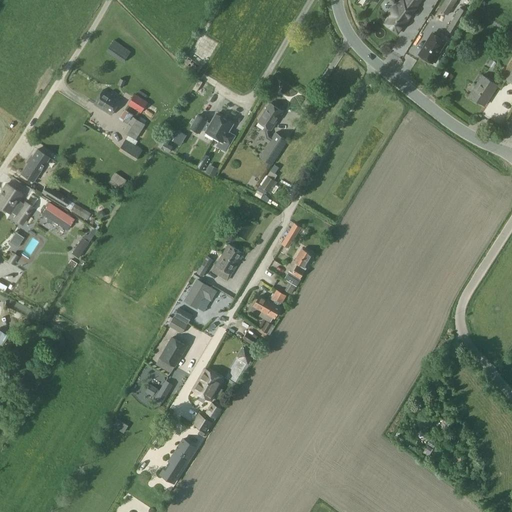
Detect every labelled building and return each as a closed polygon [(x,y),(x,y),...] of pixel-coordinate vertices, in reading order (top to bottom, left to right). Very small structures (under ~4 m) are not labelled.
[(386,13),(385,17),(382,22),(394,31),(417,0),(398,0),(397,1),(395,1),(393,3),(390,5),(388,7),(386,11),(386,13)] [(446,15),(455,0),(443,0),(438,9),(446,15)] [(466,12),(460,8),(448,29),(453,33),(466,12)] [(432,33),(419,54),(432,62),(433,61),(435,62),(440,54),(438,53),(445,41),(432,33)] [(123,62),(130,52),(114,41),(107,50),(123,62)] [(511,59),(500,77),(511,84),(511,59)] [(485,105),(498,85),(482,75),(469,95),(485,105)] [(124,87),(127,81),(121,78),(118,84),(124,87)] [(111,115),(120,100),(104,89),(94,104),(111,115)] [(141,112),(148,102),(135,95),(129,104),(141,112)] [(271,130),(283,111),(270,103),(258,121),(271,130)] [(125,109),(120,118),(128,123),(133,114),(125,109)] [(201,134),(209,121),(199,115),(191,129),(201,134)] [(136,139),(145,124),(135,117),(125,132),(136,139)] [(237,136),(229,132),(234,125),(226,120),(218,132),(216,131),(210,139),(227,150),(232,141),(233,142),(237,136)] [(251,140),(262,145),(268,131),(258,126),(251,140)] [(179,130),(173,137),(180,143),(186,136),(179,130)] [(272,165),(288,140),(276,132),(259,157),(272,165)] [(130,135),(120,150),(136,160),(143,150),(136,146),(139,141),(136,139),(130,135)] [(165,136),(158,146),(164,149),(168,144),(171,139),(165,136)] [(92,142),(85,150),(103,162),(113,150),(108,147),(105,150),(92,142)] [(32,181),(48,157),(37,149),(21,174),(32,181)] [(216,175),(221,167),(203,157),(199,165),(210,170),(209,172),(216,175)] [(121,189),(127,181),(115,173),(110,181),(121,189)] [(268,191),(275,180),(268,176),(261,187),(268,191)] [(0,205),(10,212),(22,195),(6,184),(0,193),(0,205)] [(65,207),(69,200),(47,187),(43,194),(65,207)] [(50,202),(42,214),(49,218),(53,221),(66,230),(74,218),(50,202)] [(24,220),(32,207),(25,203),(17,216),(24,220)] [(87,220),(91,214),(74,204),(70,210),(87,220)] [(292,228),(282,243),(289,247),(298,231),(301,226),(295,222),(292,228)] [(79,257),(89,242),(82,237),(72,252),(79,257)] [(231,274),(244,253),(229,244),(216,265),(231,274)] [(284,278),(291,282),(295,285),(305,270),(306,271),(308,268),(304,266),(312,254),(303,249),(296,261),(299,263),(293,273),(289,271),(284,278)] [(203,276),(214,259),(208,256),(198,273),(203,276)] [(26,276),(24,281),(31,284),(33,279),(26,276)] [(196,280),(190,290),(197,295),(201,288),(203,290),(206,286),(196,280)] [(297,286),(295,285),(291,282),(286,290),(292,294),(297,286)] [(283,303),(287,296),(278,290),(273,297),(281,302),(283,303)] [(259,295),(254,305),(275,317),(281,307),(279,306),(281,302),(273,297),(270,295),(267,300),(259,295)] [(179,308),(175,315),(188,322),(192,315),(179,308)] [(173,317),(169,324),(182,332),(186,324),(173,317)] [(268,333),(272,324),(267,321),(262,330),(268,333)] [(2,332),(0,335),(0,344),(2,345),(8,335),(2,332)] [(256,347),(260,342),(252,336),(249,342),(256,347)] [(172,337),(161,358),(174,366),(186,345),(172,337)] [(248,364),(254,355),(244,349),(239,358),(248,364)] [(221,396),(224,389),(218,386),(222,379),(205,369),(194,390),(209,398),(211,395),(213,396),(214,393),(221,396)] [(165,380),(155,397),(162,402),(173,384),(165,380)] [(199,414),(193,423),(205,430),(212,420),(214,421),(221,409),(219,408),(220,405),(217,403),(214,405),(212,404),(204,416),(199,414)] [(161,438),(155,447),(159,449),(164,440),(161,438)] [(184,438),(163,472),(177,481),(198,447),(184,438)]
